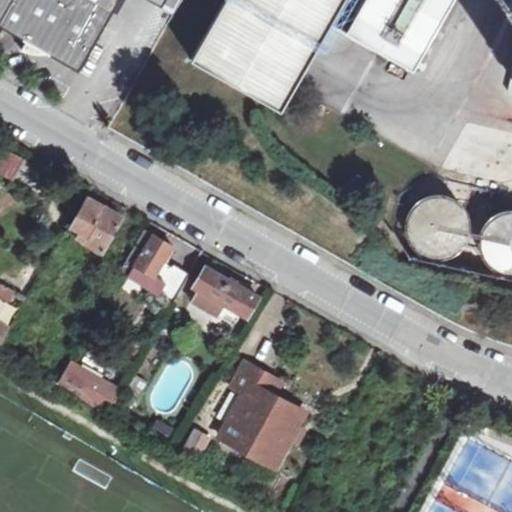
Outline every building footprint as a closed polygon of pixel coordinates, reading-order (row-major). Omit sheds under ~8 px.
[(12,0),(0,22),(0,25),(77,71),(118,0),(12,0)] [(0,0),(0,22),(12,0),(0,0)] [(180,0),(163,0),(162,2),(174,10),(180,0)] [(225,0),(208,32),(192,59),(282,111),(288,100),(344,0),(366,0),(347,35),(415,74),(437,36),(457,0),(225,0)] [(420,263),(472,239),(491,279),(511,268),(511,203),(468,223),(450,184),(395,209),(420,263)] [(122,216),(88,196),(72,224),(82,230),(78,237),(97,248),(104,251),(122,216)] [(72,224),(67,232),(78,237),(82,230),(72,224)] [(145,228),(136,243),(121,269),(150,286),(165,260),(165,259),(173,245),(145,228)] [(101,256),(104,251),(97,248),(94,253),(101,256)] [(165,259),(165,260),(150,286),(159,291),(174,264),(165,259)] [(175,301),(190,274),(174,264),(159,291),(175,301)] [(206,267),(194,287),(246,319),(259,297),(206,267)] [(0,314),(3,316),(16,290),(0,282),(0,314)] [(369,423),(376,410),(396,375),(402,364),(382,353),(376,364),(378,365),(360,397),(358,396),(349,412),(369,423)] [(70,360),(56,383),(111,414),(137,370),(116,359),(104,379),(70,360)] [(275,466),(291,437),(298,424),(305,410),(278,394),(259,384),(268,369),(250,359),(235,388),(244,393),(220,437),(275,466)] [(287,379),(268,369),(259,384),(278,394),(287,379)] [(298,424),(291,437),(303,443),(310,430),(298,424)] [(201,452),(210,435),(192,426),(183,443),(201,452)]
